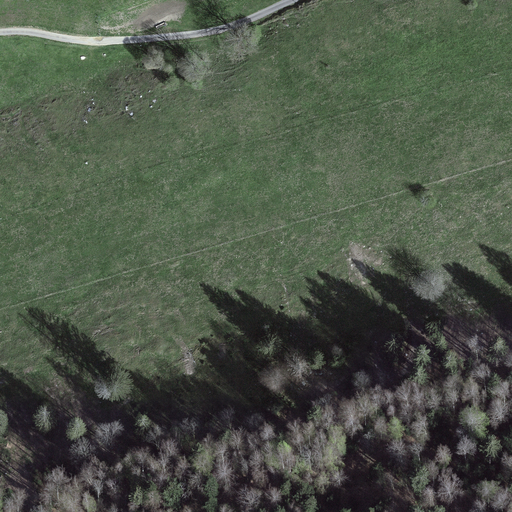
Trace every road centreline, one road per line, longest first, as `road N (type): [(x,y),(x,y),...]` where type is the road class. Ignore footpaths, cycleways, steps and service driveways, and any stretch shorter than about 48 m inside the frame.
road 1 (unclassified): [(296,0),(198,34),(115,41),(0,32)]
road 2 (track): [(370,459),(172,511)]
